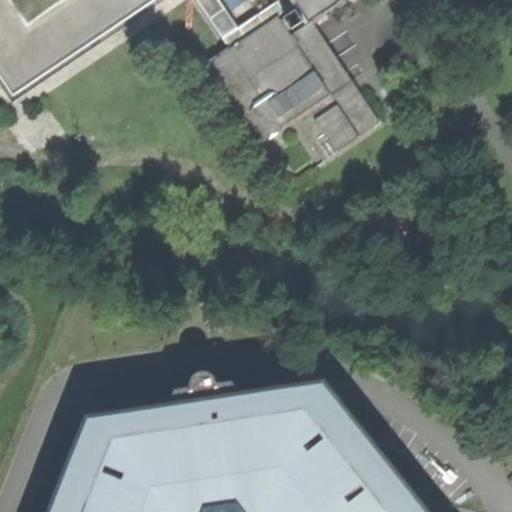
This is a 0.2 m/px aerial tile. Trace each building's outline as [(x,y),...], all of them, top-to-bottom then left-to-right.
[(0,0),(0,69),(15,92),(150,0),(0,0)] [(275,0),(237,26),(219,0),(200,0),(232,46),(281,14),(299,1),(298,0),(275,0)] [(298,0),(299,1),(312,20),(313,19),(342,0),(298,0)] [(284,18),(291,28),(295,25),(296,26),(307,19),(299,6),(286,14),(287,16),(284,18)] [(291,28),(284,18),(281,14),(232,46),(201,66),(253,145),(298,115),(333,93),(327,84),(300,42),(291,28)] [(333,93),(350,81),(353,79),(313,19),(312,20),(309,22),(324,45),(318,50),(326,62),(332,58),(343,74),(327,84),(333,93)] [(300,42),(327,84),(343,74),(332,58),(326,62),(318,50),(324,45),(309,22),(297,30),(304,40),(300,42)] [(350,81),(333,93),(298,115),(327,159),(379,125),(350,81)] [(387,511),(388,509),(305,404),(240,414),(230,401),(239,393),(230,382),(217,383),(205,373),(193,375),(190,389),(174,391),(169,404),(178,411),(172,425),(110,435),(79,511),(387,511)]
